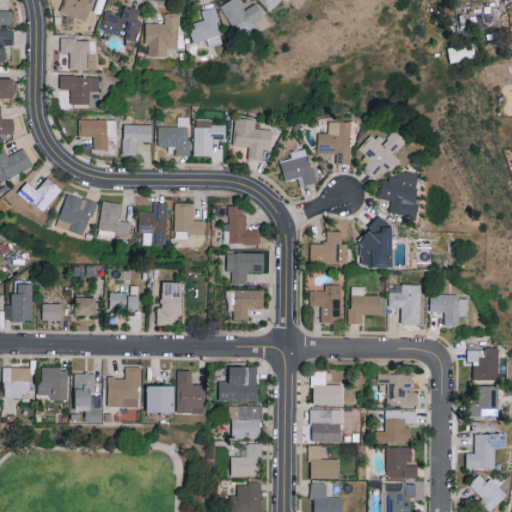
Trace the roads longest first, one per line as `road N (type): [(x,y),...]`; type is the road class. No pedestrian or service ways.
road 1 (residential): [(284,511),(290,235),(270,199),(246,186),(102,180),(72,168),(39,119),(34,0)]
road 2 (residential): [(0,343),(399,347),(428,352),(443,367)]
road 3 (residential): [(440,511),(443,367)]
